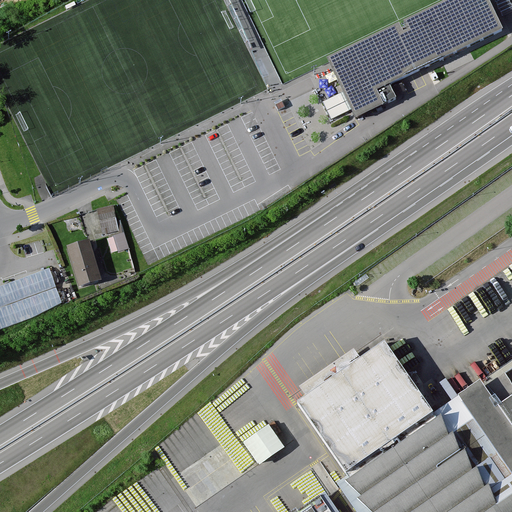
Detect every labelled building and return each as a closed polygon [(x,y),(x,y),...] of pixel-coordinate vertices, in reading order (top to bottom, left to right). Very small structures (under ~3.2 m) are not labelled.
[(503,31),(487,0),(451,0),(403,23),(407,32),(403,34),(399,25),(326,60),(355,120),(384,107),(377,92),(503,31)] [(97,210),(103,235),(119,232),(113,206),(97,210)] [(79,289),(102,282),(89,241),(66,248),(79,289)] [(0,286),(0,331),(62,307),(47,268),(0,286)] [(304,391),(360,353),(355,346),(300,384),(304,391)] [(479,383),(453,401),(504,476),(511,470),(511,398),(497,408),(479,383)] [(444,414),(348,479),(370,511),(511,511),(511,496),(504,502),(444,414)] [(243,439),(258,463),(285,445),(269,421),(243,439)] [(340,511),(329,494),(302,511),(340,511)]
